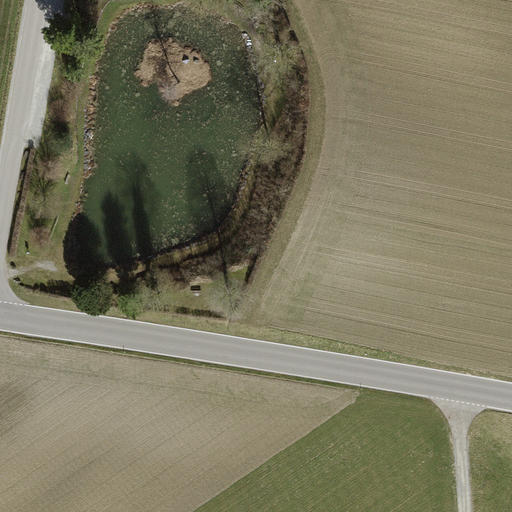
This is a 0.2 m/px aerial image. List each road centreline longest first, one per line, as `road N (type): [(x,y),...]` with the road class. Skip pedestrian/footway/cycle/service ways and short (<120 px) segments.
road 1 (tertiary): [(0,316),(511,399)]
road 2 (track): [(40,0),(0,228)]
road 3 (track): [(468,511),(457,389)]
